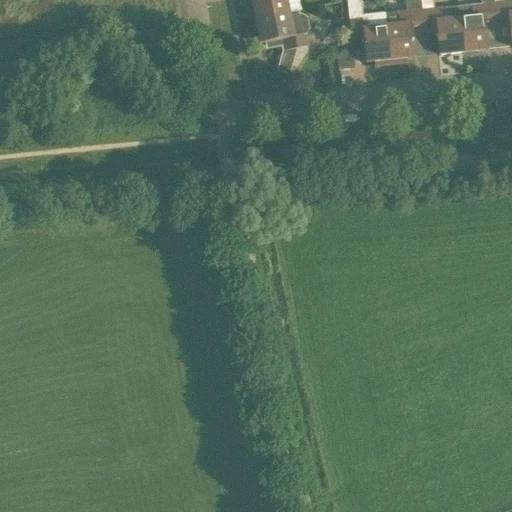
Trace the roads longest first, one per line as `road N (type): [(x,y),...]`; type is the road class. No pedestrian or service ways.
road 1 (unclassified): [(303,511),(222,154),(231,116)]
road 2 (track): [(230,189),(511,155)]
road 3 (residential): [(511,87),(231,116)]
road 4 (unclassified): [(231,116),(213,96),(196,0)]
